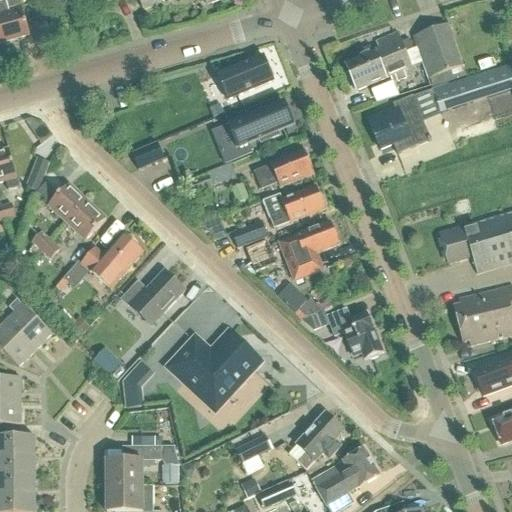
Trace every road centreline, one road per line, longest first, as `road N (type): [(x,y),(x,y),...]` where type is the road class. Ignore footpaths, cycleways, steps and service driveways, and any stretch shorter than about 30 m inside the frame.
road 1 (residential): [(449,430),(400,432),(381,423),(75,138),(51,86)]
road 2 (unclassified): [(449,430),(288,16)]
road 3 (unclassified): [(51,86),(288,16)]
